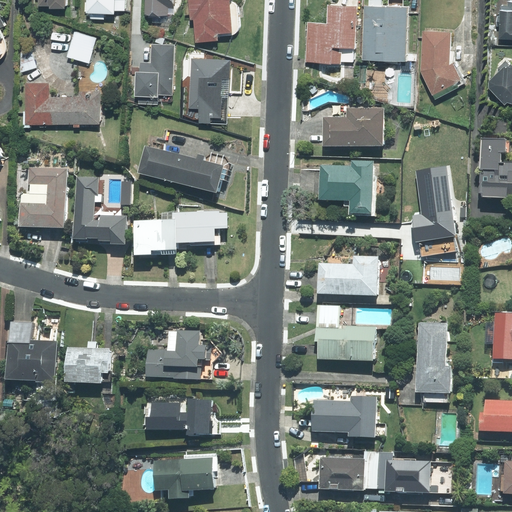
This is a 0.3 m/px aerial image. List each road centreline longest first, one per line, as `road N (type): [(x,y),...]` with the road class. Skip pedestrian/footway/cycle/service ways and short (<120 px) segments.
road 1 (residential): [(272,302),(282,0)]
road 2 (residential): [(0,267),(100,296),(272,302)]
road 3 (residential): [(278,511),(267,447),(272,302)]
